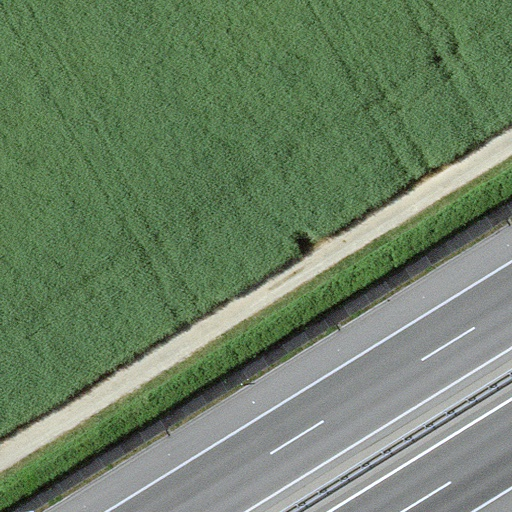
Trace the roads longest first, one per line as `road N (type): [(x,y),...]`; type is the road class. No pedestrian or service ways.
road 1 (track): [(511,139),(0,456)]
road 2 (motorway): [(511,304),(175,511)]
road 3 (motorway): [(401,511),(511,443)]
